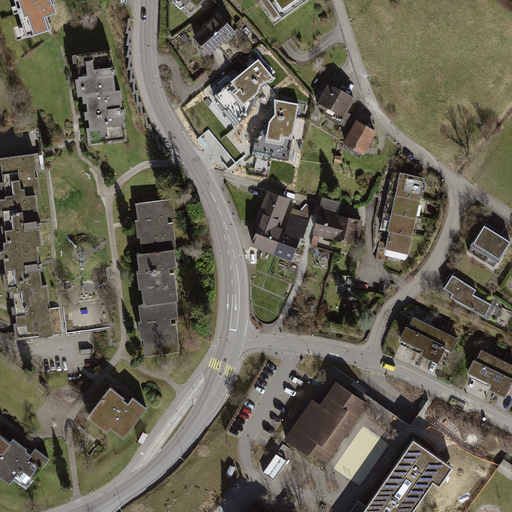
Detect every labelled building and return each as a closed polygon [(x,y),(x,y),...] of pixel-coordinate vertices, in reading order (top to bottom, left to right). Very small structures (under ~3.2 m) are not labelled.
[(51,0),(12,0),(26,41),(52,32),(48,18),(56,15),(51,0)] [(205,0),(177,0),(184,7),(190,2),(197,9),(205,0)] [(260,0),(276,21),(281,18),(283,21),(311,0),(260,0)] [(218,14),(193,39),(210,58),(236,34),(218,14)] [(110,51),(72,57),(78,99),(82,99),(116,94),(110,51)] [(259,57),(213,94),(238,124),(249,114),(261,84),(276,78),(259,57)] [(357,101),(329,85),(316,107),(327,113),(328,111),(345,120),(357,101)] [(116,94),(82,99),(89,148),(127,144),(122,94),(116,94)] [(276,113),(254,139),(252,152),(290,160),(301,103),(274,98),(276,113)] [(357,121),(344,146),(364,156),(377,134),(357,121)] [(14,322),(12,322),(14,339),(61,333),(57,307),(45,308),(44,301),(46,301),(45,284),(40,284),(38,268),(40,268),(39,263),(37,263),(35,244),(39,243),(37,226),(39,226),(39,221),(36,221),(33,193),(37,193),(35,176),(33,176),(32,169),(34,169),(32,152),(0,156),(0,174),(1,181),(0,180),(0,213),(0,214),(2,224),(0,224),(0,231),(3,231),(4,240),(1,240),(1,248),(0,248),(0,254),(1,255),(3,272),(0,273),(3,289),(7,289),(8,297),(11,296),(12,306),(9,306),(9,313),(13,312),(14,322)] [(410,257),(426,179),(393,172),(381,230),(390,233),(387,251),(410,257)] [(290,199),(269,193),(258,220),(263,222),(253,248),(293,263),(302,238),(305,239),(312,214),(289,206),(290,199)] [(341,205),(322,200),(314,235),(357,247),(364,222),(338,215),(341,205)] [(173,201),(136,206),(138,223),(143,257),(175,252),(177,252),(174,225),(168,225),(168,220),(176,219),(173,201)] [(505,236),(486,224),(472,248),(499,263),(511,243),(504,239),(505,236)] [(143,257),(137,258),(140,275),(144,308),(177,305),(179,305),(175,276),(170,277),(169,271),(177,270),(175,252),(143,257)] [(477,291),(453,275),(445,290),(454,295),(452,299),(456,302),(455,303),(490,321),(496,308),(474,296),(477,291)] [(177,305),(144,308),(139,309),(141,324),(146,359),(180,354),(177,326),(172,327),(172,321),(178,320),(177,305)] [(436,329),(414,318),(409,329),(407,328),(401,342),(425,353),(436,329)] [(459,341),(436,329),(425,353),(423,358),(440,366),(447,351),(453,354),(459,341)] [(504,362),(482,351),(477,363),(475,362),(468,376),(492,387),(504,362)] [(511,365),(504,362),(492,387),(490,392),(507,400),(511,389),(511,365)] [(312,401),(284,441),(309,458),(312,453),(328,464),(369,406),(336,383),(320,406),(312,401)] [(113,389),(90,419),(108,432),(110,429),(123,439),(146,410),(131,399),(127,405),(123,402),(125,399),(113,389)] [(0,476),(10,483),(12,480),(24,488),(33,475),(37,478),(49,460),(36,451),(33,455),(25,450),(27,447),(13,437),(11,441),(0,433),(0,476)] [(454,469),(414,442),(365,511),(415,511),(435,484),(441,488),(454,469)] [(277,455),(263,474),(273,481),(287,462),(277,455)] [(511,462),(505,457),(498,468),(511,478),(511,462)]
